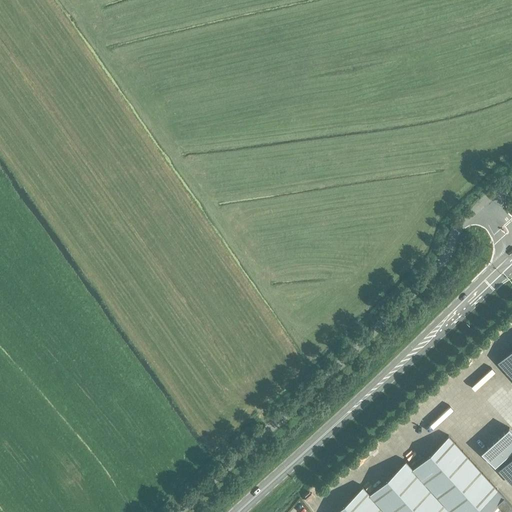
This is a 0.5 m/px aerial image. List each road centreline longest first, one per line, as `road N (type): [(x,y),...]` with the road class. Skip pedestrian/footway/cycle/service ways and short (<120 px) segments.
road 1 (unclassified): [(178,511),(436,269),(455,231),(483,206)]
road 2 (secondary): [(511,250),(340,421)]
road 3 (secondary): [(340,421),(511,268)]
road 4 (secondary): [(239,511),(340,421)]
